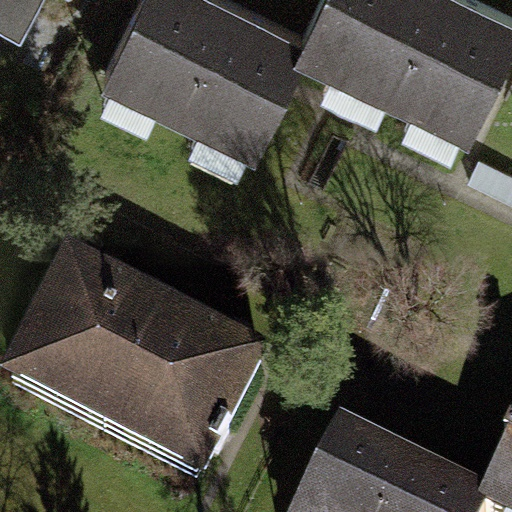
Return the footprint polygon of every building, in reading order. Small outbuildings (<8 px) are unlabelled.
[(45,0),(0,0),(0,14),(28,30),(45,0)] [(318,34),(248,0),(152,0),(115,76),(261,148),(318,34)] [(334,0),(302,68),(479,150),(511,79),(511,10),(490,0),(334,0)] [(76,264),(11,391),(221,497),(285,370),(76,264)] [(493,511),(500,500),(354,428),(311,511),(493,511)] [(511,511),(511,475),(495,510),(498,511),(511,511)]
